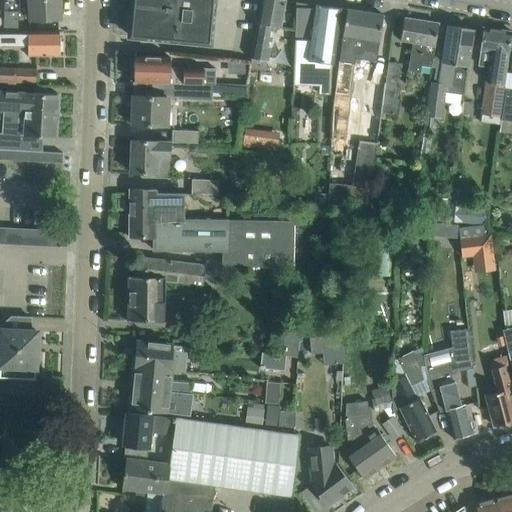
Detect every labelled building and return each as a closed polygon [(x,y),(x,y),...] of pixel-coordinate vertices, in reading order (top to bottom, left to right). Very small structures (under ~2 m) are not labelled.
[(17,27),(18,0),(4,0),(3,26),(17,27)] [(62,18),(60,0),(28,0),(29,19),(42,19),(62,18)] [(210,43),(213,0),(132,0),(130,35),(189,41),(210,43)] [(266,60),(273,26),(280,27),(285,0),(260,0),(258,13),(250,57),(266,60)] [(331,72),(339,27),(341,7),(316,4),(315,5),(296,2),(295,3),(296,3),(293,84),(319,85),(319,93),(329,94),(331,72)] [(375,65),(380,34),(383,14),(347,8),(343,28),(341,47),(333,103),(332,137),(344,138),(354,63),(375,65)] [(435,43),(438,24),(438,23),(404,18),(401,40),(412,42),(408,69),(420,71),(421,65),(431,66),(435,43)] [(465,81),(470,49),(473,29),(448,25),(448,26),(438,24),(435,43),(431,66),(437,67),(434,82),(430,82),(426,109),(426,114),(441,116),(444,91),(463,94),(465,81)] [(504,83),(508,51),(511,31),(483,27),(480,49),(481,49),(479,63),(489,65),(487,80),(485,80),(481,107),(493,109),(492,115),(499,116),(504,83)] [(60,56),(60,31),(40,31),(0,31),(0,46),(26,46),(26,56),(40,55),(60,56)] [(214,84),(215,68),(169,67),(170,57),(135,56),(134,59),(132,59),(131,73),(134,73),(134,82),(140,82),(140,83),(210,84),(214,84)] [(250,57),(248,67),(264,71),(266,60),(250,57)] [(36,68),(15,68),(15,82),(36,82),(36,68)] [(376,143),(380,111),(384,81),(364,79),(357,141),(358,141),(352,185),(332,183),(330,206),(366,209),(368,186),(370,187),(376,143)] [(398,83),(384,81),(380,111),(394,113),(398,83)] [(165,125),(166,97),(210,98),(210,84),(140,83),(139,95),(133,95),(132,124),(165,125)] [(511,88),(505,88),(501,119),(511,119),(511,88)] [(57,113),(59,94),(57,94),(0,90),(0,109),(3,109),(25,111),(30,111),(30,107),(39,107),(38,112),(57,113)] [(56,137),(57,113),(38,112),(39,107),(30,107),(30,111),(25,111),(3,109),(1,133),(54,137),(56,137)] [(511,119),(501,119),(500,130),(511,131),(511,119)] [(197,142),(197,131),(173,129),(173,141),(197,142)] [(169,177),(170,160),(167,157),(170,154),(170,141),(132,140),(130,172),(155,173),(155,177),(169,177)] [(14,159),(14,149),(6,149),(6,159),(14,159)] [(22,160),(22,150),(14,149),(14,159),(22,160)] [(30,160),(30,150),(22,150),(22,160),(30,160)] [(38,160),(38,151),(30,150),(30,160),(38,160)] [(46,161),(46,151),(38,151),(38,160),(46,161)] [(54,161),(54,152),(46,151),(46,161),(54,161)] [(63,153),(63,152),(54,152),(54,161),(61,162),(62,153),(63,153)] [(267,156),(266,177),(286,178),(286,173),(287,157),(267,156)] [(286,178),(286,193),(306,194),(306,174),(286,173),(286,178)] [(192,178),(191,192),(217,194),(218,179),(192,178)] [(183,208),(183,193),(155,192),(156,189),(130,189),(130,207),(183,208)] [(415,195),(414,207),(422,209),(424,196),(415,195)] [(435,201),(432,222),(447,224),(450,203),(435,201)] [(451,203),(449,224),(464,226),(466,205),(451,203)] [(228,250),(228,220),(183,219),(183,208),(130,207),(129,236),(154,237),(153,248),(228,250)] [(294,221),(274,220),(228,220),(228,250),(227,261),(231,262),(293,270),(294,221)] [(13,244),(15,228),(5,227),(3,227),(3,229),(5,229),(5,240),(3,240),(3,241),(5,241),(5,244),(13,244)] [(484,227),(459,230),(462,260),(474,258),(492,256),(490,236),(485,237),(484,227)] [(25,244),(26,228),(15,228),(13,244),(24,245),(24,244),(25,244)] [(36,245),(37,229),(26,228),(25,244),(36,245)] [(44,245),(46,229),(37,229),(36,245),(44,245)] [(61,247),(62,230),(46,229),(44,245),(59,246),(61,247)] [(185,314),(185,298),(180,292),(164,291),(164,279),(202,284),(203,277),(229,280),(231,262),(227,261),(160,259),(137,256),(136,276),(129,276),(128,320),(148,320),(179,319),(185,314)] [(321,307),(321,328),(336,328),(336,308),(321,307)] [(26,325),(26,317),(16,316),(15,324),(26,325)] [(236,325),(200,325),(200,338),(236,338),(236,325)] [(454,363),(448,364),(451,374),(474,367),(469,328),(450,330),(454,363)] [(0,376),(34,378),(37,331),(0,329),(0,336),(0,376)] [(283,333),(282,354),(296,356),(297,333),(283,333)] [(343,334),(308,337),(309,353),(342,350),(343,334)] [(170,370),(185,371),(187,352),(172,350),(172,344),(135,341),(134,354),(132,354),(130,366),(170,370)] [(260,352),(259,367),(280,370),(282,354),(260,352)] [(511,390),(511,389),(506,364),(508,364),(506,355),(489,360),(497,391),(485,394),(494,426),(511,420),(511,404),(509,391),(511,390)] [(461,405),(454,381),(453,382),(451,374),(448,364),(424,371),(429,388),(440,411),(445,410),(452,437),(472,432),(464,404),(461,405)] [(169,380),(170,370),(130,366),(129,377),(134,377),(133,386),(189,391),(190,382),(169,380)] [(428,413),(420,396),(416,398),(405,373),(392,379),(395,384),(392,385),(393,411),(399,408),(407,423),(416,441),(437,431),(428,413)] [(379,386),(372,388),(374,397),(389,393),(391,392),(387,378),(377,380),(379,386)] [(43,384),(42,396),(56,397),(57,384),(43,384)] [(166,411),(167,400),(188,402),(189,391),(133,386),(132,396),(128,396),(127,408),(166,411)] [(374,397),(372,397),(375,409),(392,405),(389,393),(374,397)] [(384,439),(377,427),(373,430),(369,399),(343,402),(348,439),(357,438),(358,441),(345,449),(352,462),(364,478),(396,455),(384,439)] [(248,408),(246,423),(262,425),(265,404),(253,403),(253,408),(248,408)] [(172,437),(174,419),(147,414),(127,412),(124,444),(125,445),(124,457),(126,458),(147,460),(150,434),(172,437)] [(393,417),(382,424),(392,439),(403,431),(393,417)] [(291,495),(293,475),(298,434),(174,419),(172,437),(169,463),(165,494),(162,494),(159,511),(211,511),(215,485),(291,495)] [(351,487),(340,471),(335,465),(333,466),(331,446),(309,449),(313,481),(311,482),(327,505),(351,487)] [(165,494),(169,463),(147,460),(126,458),(122,488),(162,494),(165,494)] [(511,511),(511,492),(495,498),(499,511),(511,511)] [(499,511),(495,498),(476,503),(478,511),(499,511)]
